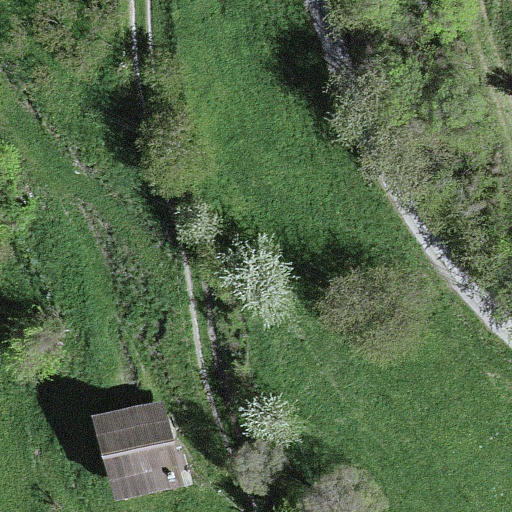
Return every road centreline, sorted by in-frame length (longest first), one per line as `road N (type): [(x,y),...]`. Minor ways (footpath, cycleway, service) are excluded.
road 1 (track): [(142,0),(150,149),(221,422),(262,511)]
road 2 (unclassified): [(319,0),(389,181),(446,265),(511,336)]
road 3 (track): [(511,155),(468,0)]
